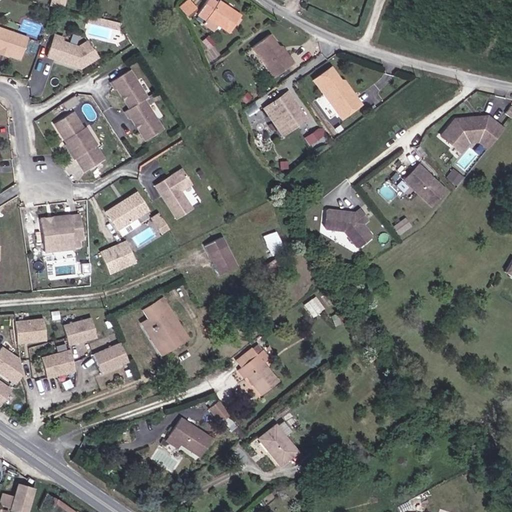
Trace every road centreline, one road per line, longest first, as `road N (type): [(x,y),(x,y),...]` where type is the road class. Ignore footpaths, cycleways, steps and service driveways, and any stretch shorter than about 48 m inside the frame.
road 1 (residential): [(266,0),(353,45),(511,85)]
road 2 (unknown): [(17,442),(49,420),(185,366),(192,339),(176,313)]
road 3 (unknown): [(483,80),(333,204)]
road 4 (primary): [(117,511),(0,430)]
